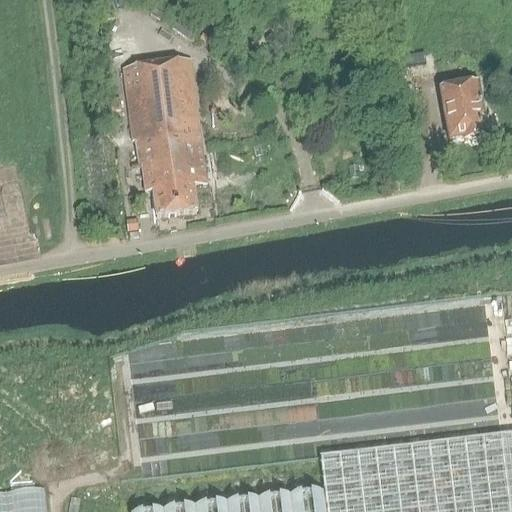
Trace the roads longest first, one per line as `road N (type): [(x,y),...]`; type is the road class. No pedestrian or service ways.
road 1 (unclassified): [(0,272),(511,179)]
road 2 (track): [(50,0),(76,258)]
